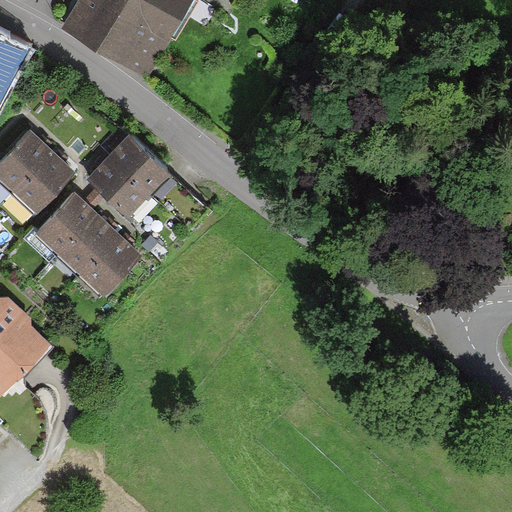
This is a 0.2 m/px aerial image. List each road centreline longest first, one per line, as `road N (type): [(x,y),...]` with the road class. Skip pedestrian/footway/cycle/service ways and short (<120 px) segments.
road 1 (tertiary): [(469,315),(379,281),(235,169)]
road 2 (tertiary): [(235,169),(37,30)]
road 3 (residential): [(356,0),(235,169)]
